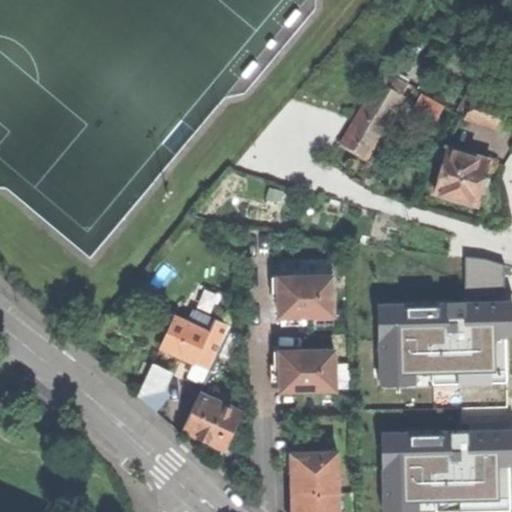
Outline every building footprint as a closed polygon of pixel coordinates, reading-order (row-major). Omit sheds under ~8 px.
[(511,90),(511,68),(492,62),(466,114),(502,126),(511,90)] [(405,84),(384,72),(342,142),(353,149),(367,157),(393,115),(404,96),(399,94),(405,84)] [(417,103),(438,115),(445,103),(424,91),(417,103)] [(455,197),(476,202),(488,161),(447,149),(435,191),(455,197)] [(304,316),(333,315),(332,274),(277,275),(278,316),(304,316)] [(511,295),(387,297),(388,379),(511,377),(511,295)] [(232,326),(180,303),(161,346),(177,353),(195,362),(211,369),(230,329),(232,326)] [(240,412),(211,399),(222,374),(235,380),(240,368),(228,362),(241,334),(230,329),(211,369),(200,393),(183,429),(203,438),(224,448),(240,412)] [(305,390),(335,389),(334,347),(278,348),(279,390),(305,390)] [(138,396),(157,413),(163,400),(159,398),(162,391),(171,373),(152,365),(138,396)] [(511,511),(511,438),(503,439),(502,474),(490,474),(490,456),(467,456),(468,473),(467,511),(511,511)] [(338,511),(337,450),(292,451),(292,462),(293,511),(298,511),(338,511)] [(434,511),(435,500),(380,501),(380,511),(434,511)]
